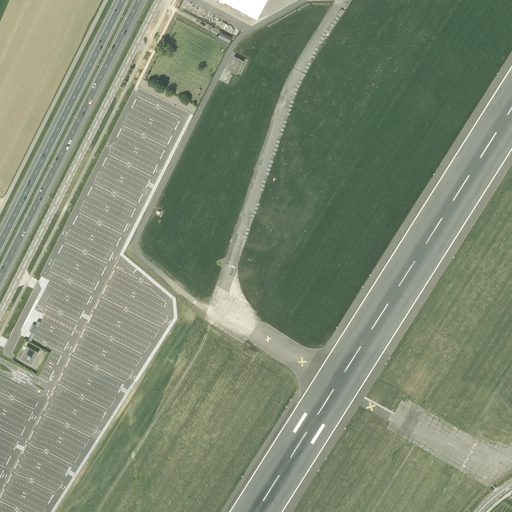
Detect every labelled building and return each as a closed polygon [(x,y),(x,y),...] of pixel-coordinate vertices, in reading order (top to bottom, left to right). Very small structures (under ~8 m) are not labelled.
[(223,0),(257,18),(267,0),(223,0)] [(220,31),(218,36),(230,42),(232,37),(229,35),(229,36),(220,31)] [(234,56),(228,69),(237,73),(244,60),(234,56)] [(35,325),(32,323),(29,331),(32,332),(34,333),(38,326),(35,325)] [(26,346),(19,358),(31,365),(38,352),(26,346)]
